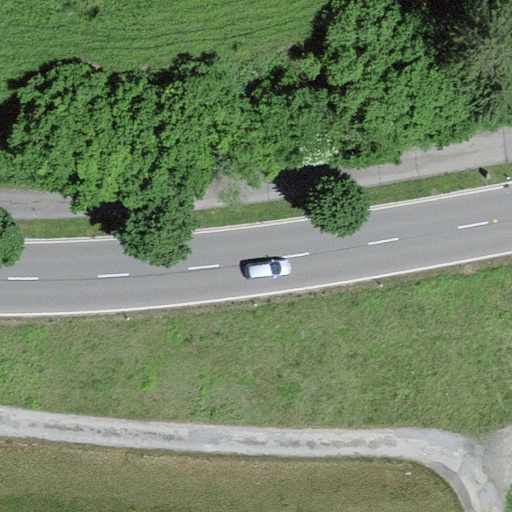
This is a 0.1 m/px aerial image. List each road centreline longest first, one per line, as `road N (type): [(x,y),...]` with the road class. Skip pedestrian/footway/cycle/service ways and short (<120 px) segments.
road 1 (track): [(0,421),(165,438),(441,447),(469,466),(489,511)]
road 2 (secondary): [(511,220),(151,274),(0,277)]
